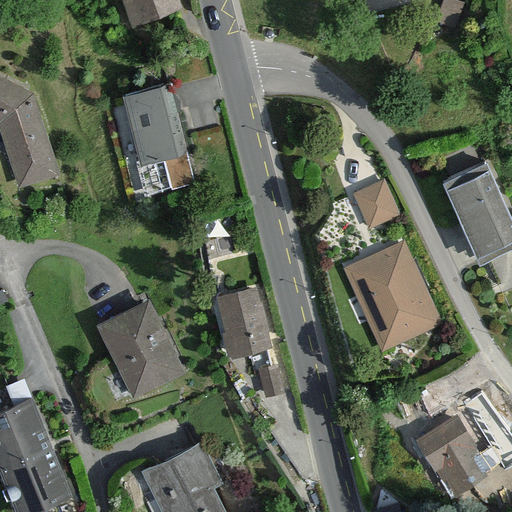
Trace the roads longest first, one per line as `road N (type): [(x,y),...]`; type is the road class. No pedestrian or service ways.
road 1 (tertiary): [(233,69),(345,511)]
road 2 (residential): [(511,379),(471,321),(392,148),(338,91),(304,71),(233,69)]
